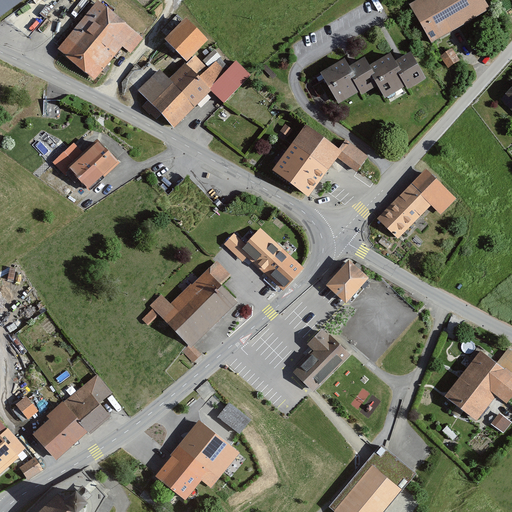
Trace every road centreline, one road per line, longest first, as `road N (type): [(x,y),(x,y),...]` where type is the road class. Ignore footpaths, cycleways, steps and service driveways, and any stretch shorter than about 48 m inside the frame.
road 1 (tertiary): [(3,511),(141,421),(248,332),(316,268),(321,235)]
road 2 (tertiary): [(321,235),(289,203),(0,50)]
road 3 (unclassified): [(511,50),(395,179),(321,235)]
road 4 (unclassified): [(321,235),(511,335)]
